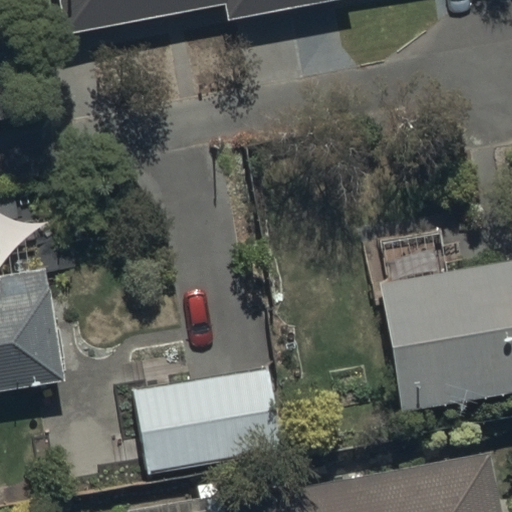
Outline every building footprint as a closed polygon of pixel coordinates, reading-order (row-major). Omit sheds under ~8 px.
[(55,0),(64,44),(226,13),(230,30),(353,7),(351,0),(55,0)] [(39,66),(51,129),(129,114),(117,52),(39,66)] [(0,132),(11,130),(0,67),(0,132)] [(0,400),(68,390),(46,252),(0,259),(0,400)] [(511,404),(511,267),(378,289),(399,423),(511,404)] [(268,366),(130,389),(145,482),(283,460),(268,366)] [(497,511),(489,460),(231,500),(233,511),(497,511)]
